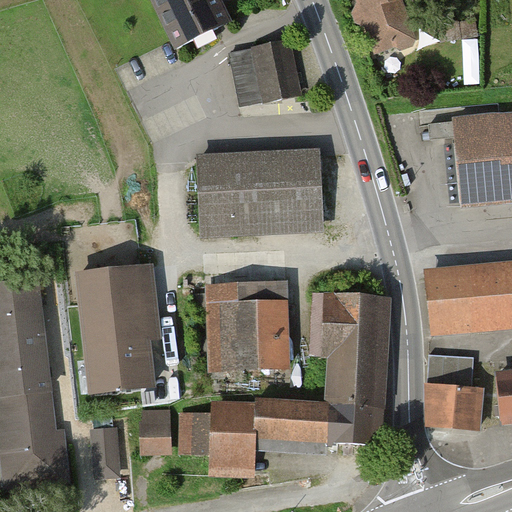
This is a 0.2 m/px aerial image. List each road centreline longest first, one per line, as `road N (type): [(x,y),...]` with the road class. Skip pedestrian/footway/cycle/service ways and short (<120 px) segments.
road 1 (tertiary): [(420,469),(395,256),(314,0)]
road 2 (unclassified): [(420,469),(179,511)]
